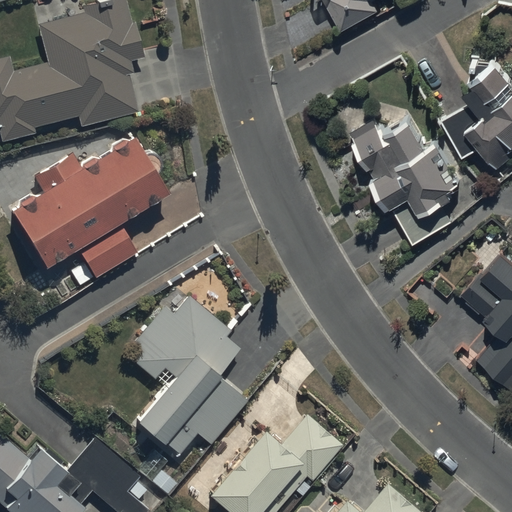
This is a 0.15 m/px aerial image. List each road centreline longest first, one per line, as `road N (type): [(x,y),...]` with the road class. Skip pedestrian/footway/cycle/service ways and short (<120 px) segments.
road 1 (residential): [(511,486),(435,421),(361,337),(314,262),(251,113)]
road 2 (residential): [(251,113),(457,0)]
